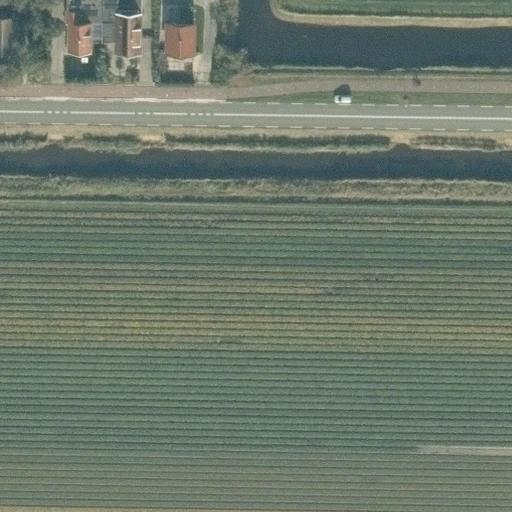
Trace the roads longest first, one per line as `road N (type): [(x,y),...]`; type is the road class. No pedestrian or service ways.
road 1 (tertiary): [(0,108),(511,117)]
road 2 (track): [(511,5),(347,0)]
